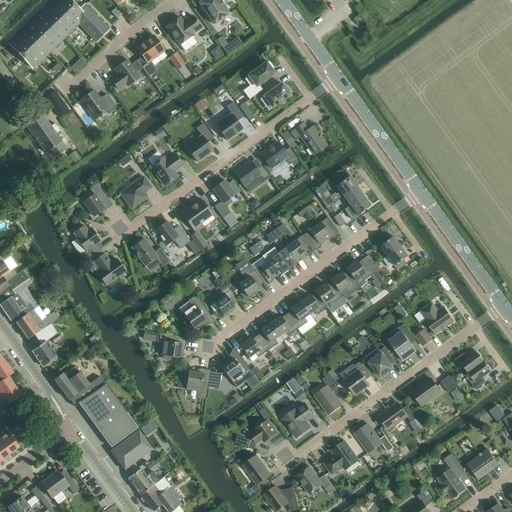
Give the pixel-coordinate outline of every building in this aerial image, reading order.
[(79,9),(69,0),(52,0),(8,43),(33,68),(79,24),(91,37),(90,38),(94,42),(108,29),(85,4),(79,9)] [(229,13),(219,0),(200,0),(199,1),(200,1),(198,3),(214,24),(229,13)] [(117,18),(121,14),(116,8),(112,12),(117,18)] [(179,17),(166,26),(179,45),(184,51),(197,42),(192,35),(191,34),(201,27),(193,16),(183,23),(179,17)] [(148,76),(157,70),(150,60),(164,50),(153,35),(136,48),(142,56),(137,60),(142,68),(148,76)] [(176,52),(169,57),(177,70),(185,64),(176,52)] [(127,86),(139,77),(127,60),(115,68),(120,75),(117,77),(116,76),(111,80),(118,89),(126,84),(127,86)] [(137,60),(132,64),(138,71),(142,68),(137,60)] [(267,63),(266,62),(248,75),(253,83),(243,91),(249,99),(262,90),(258,85),(274,73),(271,68),(272,67),(269,62),(267,63)] [(54,67),(52,68),(56,72),(61,67),(57,64),(54,67)] [(284,87),(281,83),(264,96),(260,99),(263,104),(267,101),(272,107),(278,103),(279,104),(285,100),(283,99),(290,94),(288,93),(290,91),(286,86),(284,87)] [(58,117),(69,110),(55,90),(45,97),(58,117)] [(102,98),(99,97),(94,90),(80,100),(94,119),(107,110),(109,112),(116,107),(107,94),(102,98)] [(206,108),(216,101),(210,94),(201,101),(206,108)] [(239,106),(244,102),(240,97),(235,101),(239,106)] [(226,140),(243,128),(237,121),(243,116),(233,102),(226,107),(231,113),(215,125),(226,140)] [(146,114),(152,107),(147,103),(141,111),(146,114)] [(244,103),(239,106),(246,116),(251,112),(244,103)] [(67,149),(56,134),(59,132),(54,124),(51,127),(42,114),(26,125),(45,153),(50,149),(56,157),(67,149)] [(196,162),(213,150),(207,142),(214,138),(203,123),(196,128),(201,135),(185,146),(196,162)] [(308,129),(303,123),(290,132),(295,139),(300,136),(313,155),(319,151),(321,151),(323,149),(324,147),(326,145),(313,126),(308,129)] [(289,145),(294,141),(290,135),(285,139),(289,145)] [(284,151),(277,141),(271,146),(268,149),(268,148),(260,154),(271,168),(286,157),(291,164),(298,159),(289,147),(284,151)] [(164,147),(154,154),(158,160),(168,153),(164,147)] [(74,151),(69,155),(75,163),(80,159),(74,151)] [(152,165),(150,166),(158,177),(164,185),(177,176),(173,170),(176,167),(177,168),(182,164),(176,156),(175,154),(166,160),(163,157),(162,158),(152,165)] [(256,170),(250,161),(234,173),(244,186),(260,175),(263,179),(268,175),(261,166),(256,170)] [(131,209),(147,197),(143,192),(151,187),(143,176),(120,193),(131,209)] [(343,196),(356,186),(349,176),(335,186),(340,192),(336,194),(334,193),(322,202),(326,207),(329,205),(342,195),(343,196)] [(231,217),(229,214),(230,213),(226,206),(232,202),(229,198),(235,194),(224,180),(212,189),(221,201),(214,206),(223,218),(224,217),(226,221),(231,217)] [(105,210),(112,205),(97,184),(89,189),(93,194),(83,202),(93,216),(104,209),(105,210)] [(350,205),(363,196),(356,186),(343,196),(350,205)] [(350,205),(344,209),(351,219),(357,215),(370,205),(363,196),(350,205)] [(212,214),(201,199),(191,206),(190,205),(180,212),(193,231),(202,225),(201,223),(212,214)] [(340,227),(345,223),(338,214),(333,217),(340,227)] [(331,238),(338,233),(339,233),(327,217),(315,226),(325,240),(326,240),(325,239),(330,236),(331,238)] [(177,236),(167,221),(155,230),(166,245),(173,239),(180,249),(190,241),(178,225),(178,226),(183,232),(177,236)] [(83,225),(75,231),(73,232),(77,238),(76,238),(85,250),(83,252),(87,257),(102,246),(99,241),(100,240),(91,228),(87,230),(83,225)] [(324,241),(325,240),(315,226),(302,235),(314,251),(321,246),(319,244),(324,240),(324,241)] [(206,246),(196,231),(190,236),(200,250),(206,246)] [(307,256),(314,251),(302,235),(290,244),(300,258),(301,258),(301,257),(305,254),(307,256)] [(386,256),(400,246),(392,236),(379,246),(386,256)] [(153,252),(143,238),(131,247),(145,266),(156,257),(162,265),(169,261),(160,248),(153,252)] [(300,259),(300,258),(290,244),(278,253),(289,269),(296,264),(295,261),(299,258),(300,259)] [(254,245),(249,249),(251,252),(254,256),(259,252),(256,248),(254,245)] [(361,254),(364,250),(359,245),(355,249),(361,254)] [(397,271),(406,264),(403,259),(407,256),(400,246),(386,256),(382,259),(388,267),(392,264),(397,271)] [(0,276),(16,265),(10,257),(12,256),(10,252),(3,257),(0,259),(0,276)] [(282,274),(289,269),(278,253),(266,261),(276,276),(277,275),(276,275),(281,271),(282,274)] [(110,262),(104,254),(93,261),(100,270),(97,272),(106,285),(108,284),(110,287),(117,282),(115,279),(125,272),(116,258),(110,262)] [(181,265),(188,261),(183,255),(177,260),(181,265)] [(374,263),(368,255),(363,259),(364,261),(365,261),(370,268),(375,264),(374,263)] [(365,261),(364,261),(359,264),(356,260),(353,262),(352,261),(344,267),(348,272),(349,272),(355,281),(355,280),(360,287),(366,283),(364,280),(374,273),(370,268),(365,261)] [(275,276),(276,276),(266,261),(254,270),(253,271),(261,281),(265,287),(272,281),(270,279),(275,276)] [(16,265),(0,276),(0,300),(2,303),(16,292),(31,282),(37,278),(35,275),(29,266),(22,270),(17,274),(13,269),(17,266),(16,265)] [(245,301),(257,292),(256,291),(259,289),(256,285),(261,281),(253,271),(254,270),(250,265),(240,272),(245,279),(238,284),(243,291),(240,294),(245,301)] [(349,272),(348,272),(344,276),(341,272),(338,274),(337,273),(329,278),(333,284),(339,292),(340,292),(343,296),(344,298),(360,287),(355,280),(355,281),(349,272)] [(328,287),(325,283),(322,285),(321,284),(313,290),(317,295),(324,303),(329,299),(332,303),(343,296),(340,292),(339,292),(333,284),(328,287)] [(238,301),(232,293),(227,286),(217,293),(220,297),(213,302),(219,309),(215,312),(220,319),(232,310),(231,309),(234,307),(231,303),(236,299),(237,301),(237,302),(238,301)] [(26,307),(16,292),(2,303),(0,303),(0,305),(10,320),(18,315),(21,313),(24,316),(33,309),(30,304),(26,307)] [(312,298),(309,294),(306,297),(305,295),(299,300),(309,314),(314,311),(317,315),(327,307),(324,303),(317,295),(312,298)] [(205,324),(213,319),(196,295),(188,300),(192,306),(182,313),(193,328),(194,327),(200,325),(200,323),(202,321),(205,324)] [(297,329),(307,322),(304,318),(309,314),(299,300),(292,305),(293,306),(290,308),(293,313),(288,316),(297,329)] [(438,310),(432,302),(419,312),(420,312),(415,316),(420,324),(425,320),(433,330),(428,334),(424,329),(415,336),(423,346),(432,339),(430,337),(435,334),(454,321),(443,306),(438,310)] [(45,317),(39,306),(33,309),(24,316),(15,322),(27,338),(50,323),(58,318),(53,312),(45,317)] [(326,317),(336,311),(332,306),(323,312),(326,317)] [(283,320),(280,316),(277,318),(276,317),(269,321),(279,335),(284,332),(287,336),(297,329),(288,316),(283,320)] [(332,330),(343,323),(339,316),(328,322),(332,330)] [(268,350),(278,343),(275,339),(279,335),(269,321),(263,326),(263,328),(260,330),(263,334),(258,338),(268,350)] [(50,323),(34,334),(41,344),(45,341),(50,338),(54,343),(61,338),(50,323)] [(409,340),(414,337),(408,329),(404,323),(398,327),(403,333),(396,338),(394,337),(388,341),(402,361),(403,360),(402,358),(407,355),(408,357),(416,351),(409,340)] [(185,347),(187,337),(157,332),(156,342),(163,343),(161,355),(179,358),(179,356),(182,351),(180,349),(181,346),(185,347)] [(253,341),(250,337),(247,339),(246,338),(239,344),(249,358),(255,353),(258,357),(268,350),(258,338),(253,341)] [(41,344),(32,351),(42,367),(43,366),(50,361),(56,357),(45,341),(41,344)] [(380,377),(393,368),(389,362),(394,359),(385,347),(380,350),(382,354),(369,362),(380,377)] [(299,350),(284,359),(288,364),(302,355),(299,350)] [(223,366),(221,367),(227,375),(236,388),(254,375),(251,371),(242,359),(236,351),(228,356),(231,360),(228,362),(226,361),(223,366)] [(162,359),(159,352),(154,354),(157,361),(162,359)] [(483,361),(476,352),(468,358),(464,353),(454,360),(461,369),(463,369),(465,368),(468,372),(483,361)] [(355,395),(369,385),(366,380),(371,376),(361,361),(355,366),(355,367),(354,375),(346,381),(348,383),(344,385),(351,389),(355,395)] [(476,389),(477,388),(485,382),(482,377),(490,371),(483,361),(468,372),(472,377),(470,379),(469,381),(476,389)] [(0,381),(8,376),(13,373),(6,363),(0,367),(0,381)] [(54,379),(74,406),(79,403),(104,384),(99,377),(88,384),(75,366),(63,374),(62,373),(54,379)] [(206,399),(210,370),(201,368),(200,373),(197,372),(196,370),(190,371),(188,371),(187,381),(185,389),(197,391),(196,398),(206,399)] [(308,369),(302,373),(306,380),(312,376),(308,369)] [(218,388),(220,374),(210,373),(208,387),(218,388)] [(329,414),(342,405),(333,392),(338,388),(329,375),(323,379),(328,386),(315,395),(329,414)] [(449,392),(458,386),(455,382),(450,375),(441,381),(449,392)] [(0,395),(14,386),(8,376),(0,381),(0,395)] [(422,405),(441,392),(431,378),(412,392),(422,405)] [(303,390),(310,386),(306,380),(299,384),(303,390)] [(79,403),(100,432),(126,412),(105,384),(104,384),(79,403)] [(0,397),(6,406),(11,402),(21,395),(14,386),(0,395),(0,397)] [(299,402),(306,397),(301,390),(294,395),(299,402)] [(402,409),(398,402),(379,416),(388,430),(407,416),(411,421),(416,417),(408,405),(402,409)] [(314,416),(308,407),(305,403),(304,404),(305,404),(297,410),(296,409),(296,408),(283,418),(283,419),(283,418),(297,437),(296,437),(297,438),(310,428),(310,427),(309,428),(305,421),(313,415),(313,416),(314,416)] [(18,423),(24,418),(15,405),(9,410),(18,423)] [(126,412),(100,432),(111,447),(137,428),(126,412)] [(511,412),(503,419),(511,431),(511,412)] [(313,427),(321,423),(318,418),(311,422),(313,427)] [(24,435),(16,424),(13,420),(3,427),(7,432),(8,432),(15,442),(24,435)] [(265,442),(277,433),(268,420),(255,429),(256,430),(250,434),(256,443),(262,439),(265,442)] [(379,439),(368,424),(355,433),(369,453),(382,443),(388,452),(394,447),(385,435),(379,439)] [(144,426),(140,428),(145,436),(149,433),(144,426)] [(152,449),(138,430),(110,451),(124,470),(152,449)] [(15,442),(8,432),(7,432),(0,437),(0,440),(10,454),(19,447),(15,442)] [(238,435),(236,442),(249,446),(251,440),(238,435)] [(0,460),(10,454),(0,440),(0,460)] [(358,460),(350,449),(345,441),(331,451),(336,457),(333,459),(332,458),(324,463),(332,474),(343,466),(345,470),(358,460)] [(499,465),(488,449),(482,454),(481,453),(479,454),(480,455),(467,464),(478,480),(499,465)] [(458,494),(466,489),(459,479),(466,473),(452,453),(444,459),(450,469),(437,478),(442,484),(436,488),(442,497),(448,493),(452,499),(454,498),(456,498),(458,496),(458,494)] [(256,493),(261,489),(269,483),(266,478),(270,475),(256,456),(243,465),(257,484),(252,488),(256,493)] [(335,490),(331,483),(325,475),(319,479),(310,466),(296,476),(308,492),(321,482),(326,489),(329,494),(335,490)] [(146,475),(141,468),(128,478),(140,494),(153,484),(159,480),(152,471),(146,475)] [(62,477),(57,471),(41,482),(52,497),(59,504),(66,498),(60,491),(67,485),(73,494),(79,490),(71,478),(66,482),(63,479),(64,478),(63,477),(62,477)] [(160,493),(153,484),(140,494),(153,511),(162,505),(167,511),(171,511),(181,504),(177,498),(179,496),(170,486),(160,493)] [(29,507),(38,500),(40,499),(39,499),(43,496),(36,486),(31,490),(34,495),(25,502),(22,497),(8,507),(11,511),(21,511),(29,507)] [(280,491),(276,486),(264,494),(268,499),(267,500),(270,505),(271,504),(277,511),(287,504),(292,511),(300,509),(294,487),(286,489),(286,490),(280,491)] [(429,511),(425,506),(431,502),(423,491),(417,496),(421,501),(406,511),(429,511)] [(45,499),(41,501),(47,509),(51,507),(45,499)] [(504,511),(499,503),(487,511),(511,511),(511,510),(509,511),(504,511)]
